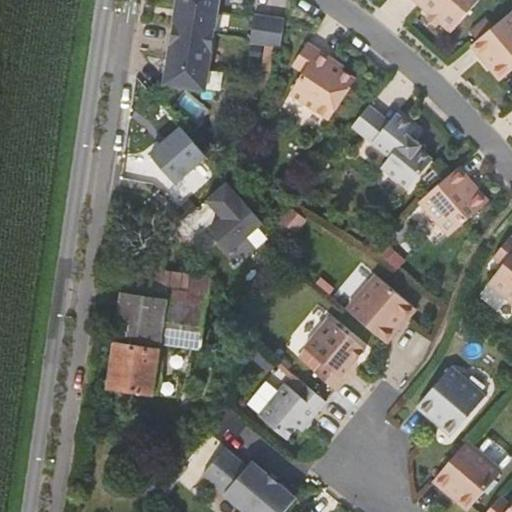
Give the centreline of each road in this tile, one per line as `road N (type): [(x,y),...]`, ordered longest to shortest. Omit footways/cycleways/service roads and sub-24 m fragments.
road 1 (residential): [(106,0),(33,511)]
road 2 (residential): [(329,0),(441,90),(511,168)]
